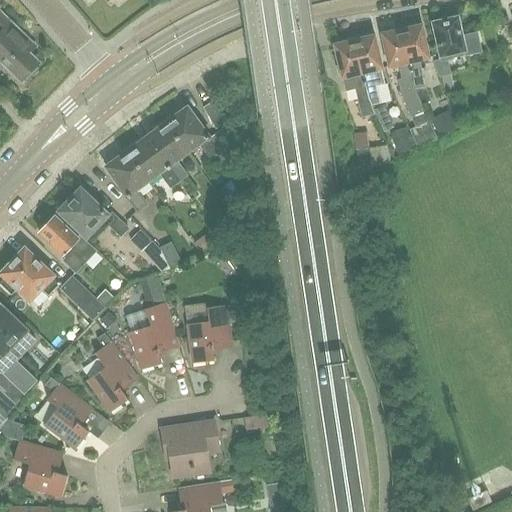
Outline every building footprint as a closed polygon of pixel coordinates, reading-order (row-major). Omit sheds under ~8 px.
[(36,66),(39,63),(30,54),(35,49),(20,34),(22,32),(0,9),(0,7),(1,6),(0,5),(0,27),(3,30),(0,33),(0,60),(1,59),(22,80),(25,77),(27,80),(39,68),(36,66)] [(434,62),(440,77),(451,74),(448,60),(452,59),(452,55),(465,52),(466,57),(482,53),(478,34),(462,37),(457,18),(434,24),(442,60),(434,62)] [(411,30),(403,32),(416,90),(422,105),(423,105),(432,102),(426,87),(425,83),(420,61),(429,59),(423,27),(420,28),(418,25),(412,26),(411,30)] [(386,35),(383,36),(390,68),(400,66),(402,79),(399,85),(402,96),(411,117),(425,111),(422,105),(416,90),(403,32),(396,33),(394,30),(387,31),(386,35)] [(361,41),(355,42),(369,101),(372,108),(380,106),(376,88),(385,86),(381,71),(382,71),(374,38),(372,38),(370,35),(362,36),(361,41)] [(374,116),(372,108),(369,101),(355,42),(348,44),(346,40),(339,42),(338,46),(335,47),(340,67),(337,68),(339,78),(342,77),(346,93),(355,91),(362,119),(374,116)] [(216,100),(203,108),(216,129),(218,128),(228,122),(229,121),(216,100)] [(176,113),(165,121),(188,152),(200,144),(211,158),(220,151),(202,126),(201,127),(187,108),(182,112),(182,111),(177,115),(176,113)] [(155,131),(146,137),(179,182),(187,175),(177,161),(188,152),(165,121),(154,129),(155,131)] [(391,135),(399,155),(415,149),(407,129),(391,135)] [(433,129),(414,138),(420,150),(438,141),(433,129)] [(137,142),(125,150),(149,181),(160,173),(171,187),(179,182),(146,137),(138,143),(137,142)] [(369,149),(356,151),(359,173),(370,172),(372,171),(372,168),(369,149)] [(149,181),(125,150),(115,158),(116,160),(112,163),(107,167),(121,186),(120,187),(138,212),(148,205),(137,190),(149,181)] [(121,237),(129,228),(113,213),(109,217),(80,189),(75,194),(76,195),(70,201),(68,199),(60,208),(62,210),(61,212),(87,236),(97,225),(103,231),(109,225),(121,237)] [(230,215),(213,228),(220,238),(237,225),(230,215)] [(52,220),(50,218),(40,229),(42,231),(40,233),(65,258),(63,261),(75,274),(85,264),(82,260),(93,249),(80,236),(77,239),(55,218),(52,220)] [(211,232),(194,244),(201,254),(218,242),(211,232)] [(162,272),(169,269),(163,255),(160,248),(153,241),(142,251),(162,272)] [(160,248),(163,255),(169,269),(182,262),(173,242),(160,248)] [(50,294),(61,282),(25,249),(2,273),(6,277),(1,283),(12,293),(18,288),(31,300),(43,287),(50,294)] [(160,353),(180,347),(158,275),(148,278),(156,306),(146,309),(151,326),(130,332),(142,370),(163,363),(160,353)] [(61,291),(93,321),(106,307),(74,277),(61,291)] [(0,390),(15,405),(16,406),(25,395),(24,395),(37,382),(16,362),(21,356),(12,346),(26,331),(0,305),(0,352),(6,359),(0,364),(0,372),(1,373),(0,374),(0,390)] [(208,308),(210,321),(188,324),(193,364),(215,361),(214,350),(233,347),(228,305),(208,308)] [(139,379),(106,333),(98,339),(104,347),(96,353),(106,367),(88,380),(111,412),(129,400),(123,391),(139,379)] [(177,360),(181,380),(189,378),(185,359),(177,360)] [(77,360),(62,367),(68,380),(83,374),(77,360)] [(93,409),(52,377),(46,385),(54,391),(48,399),(58,408),(45,425),(76,449),(90,432),(81,425),(93,409)] [(17,407),(16,406),(15,405),(0,390),(0,409),(9,417),(17,407)] [(279,413),(245,418),(247,431),(268,428),(267,423),(280,421),(279,413)] [(9,423),(8,437),(26,439),(27,425),(9,423)] [(219,450),(215,423),(163,431),(167,458),(171,457),(174,476),(210,471),(207,452),(219,450)] [(64,454),(19,441),(14,460),(30,465),(24,486),(62,497),(68,476),(58,473),(64,454)] [(182,511),(172,511),(226,511),(225,503),(224,503),(222,495),(233,493),(231,480),(221,482),(179,488),(182,511)] [(486,491),(468,499),(473,510),(491,502),(486,491)]
